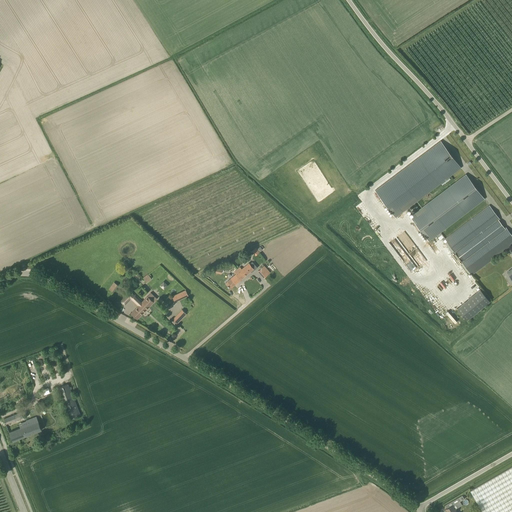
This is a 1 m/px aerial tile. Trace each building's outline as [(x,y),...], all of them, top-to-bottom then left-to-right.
[(396,218),(461,168),(440,141),(375,191),(396,218)] [(429,241),(484,199),(466,174),(410,216),(429,241)] [(471,275),(511,244),(511,235),(506,227),(461,261),(471,275)] [(252,262),(250,264),(249,263),(242,269),(240,267),(237,269),(244,277),(250,271),(251,272),(257,268),(252,262)] [(264,277),(268,273),(270,272),(264,266),(258,271),(264,277)] [(234,285),(244,277),(237,269),(234,272),(236,274),(229,279),(234,285)] [(146,282),(151,278),(148,274),(143,278),(146,282)] [(113,292),(116,288),(118,285),(114,282),(109,289),(113,292)] [(175,302),(188,295),(185,289),(172,296),(175,302)] [(490,301),(480,289),(457,308),(466,320),(490,301)] [(137,319),(154,302),(148,296),(142,301),(135,294),(130,299),(138,306),(131,313),(137,319)] [(177,324),(187,314),(182,309),(172,319),(177,324)] [(57,389),(69,420),(80,415),(69,384),(57,389)] [(42,394),(52,425),(62,421),(51,391),(42,394)] [(6,424),(11,422),(23,417),(21,412),(4,419),(6,424)] [(13,441),(42,430),(41,429),(49,426),(45,415),(19,425),(20,428),(9,432),(13,441)] [(511,511),(511,467),(471,491),(482,510),(477,511),(511,511)] [(455,511),(455,510),(456,509),(454,505),(460,501),(465,499),(463,495),(452,501),(454,505),(447,508),(446,509),(447,511),(455,511)]
